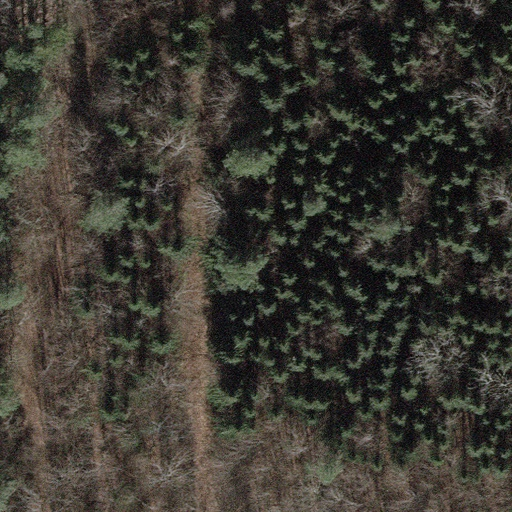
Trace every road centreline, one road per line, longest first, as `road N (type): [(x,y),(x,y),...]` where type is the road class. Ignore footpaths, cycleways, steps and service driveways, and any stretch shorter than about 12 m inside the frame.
road 1 (track): [(92,0),(30,423),(33,511)]
road 2 (track): [(224,0),(204,263),(217,511)]
